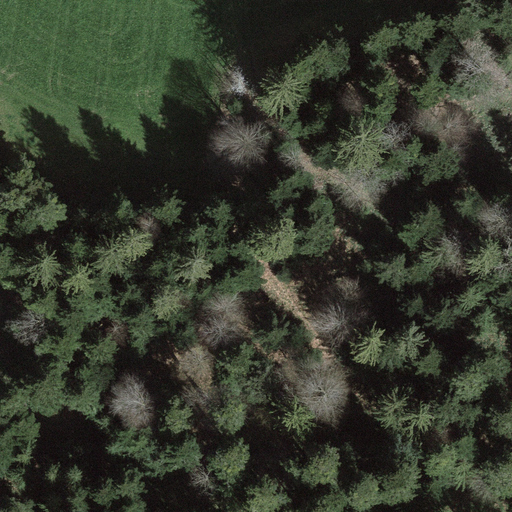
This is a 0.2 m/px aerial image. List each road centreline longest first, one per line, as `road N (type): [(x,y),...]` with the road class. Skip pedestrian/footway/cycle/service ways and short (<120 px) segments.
road 1 (track): [(235,0),(217,150),(237,216),(313,337),(412,455),(479,511)]
road 2 (track): [(511,223),(410,206),(306,159),(255,95),(235,20)]
road 3 (track): [(0,370),(101,486),(137,511)]
